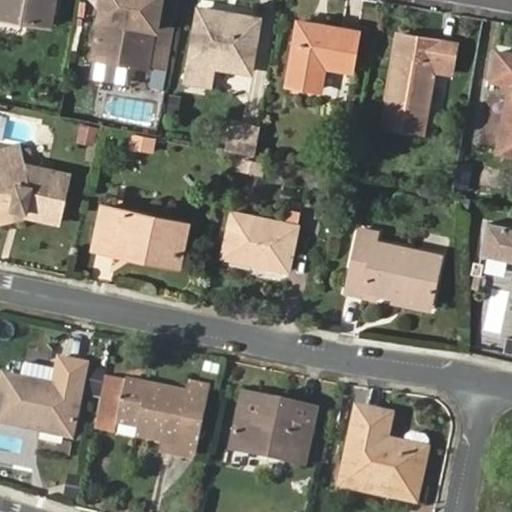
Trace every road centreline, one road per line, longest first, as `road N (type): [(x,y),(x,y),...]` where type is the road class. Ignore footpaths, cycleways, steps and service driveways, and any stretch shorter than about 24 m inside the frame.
road 1 (residential): [(0,285),(483,382)]
road 2 (residential): [(458,511),(483,382)]
